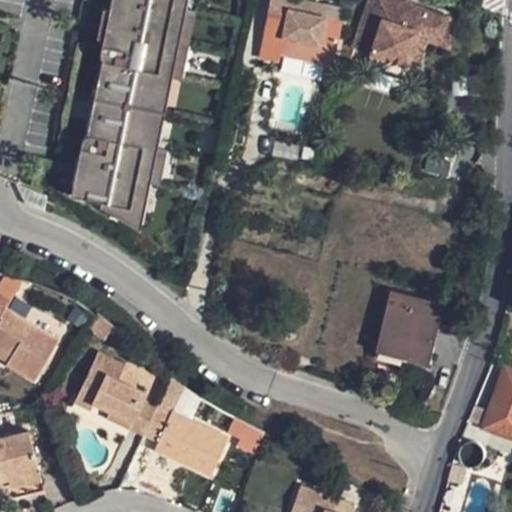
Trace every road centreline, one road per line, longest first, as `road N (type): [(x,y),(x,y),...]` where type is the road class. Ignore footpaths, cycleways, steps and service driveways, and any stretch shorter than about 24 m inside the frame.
road 1 (residential): [(436,458),(377,419),(232,365),(65,243),(0,218)]
road 2 (residential): [(511,88),(495,281),(436,458)]
